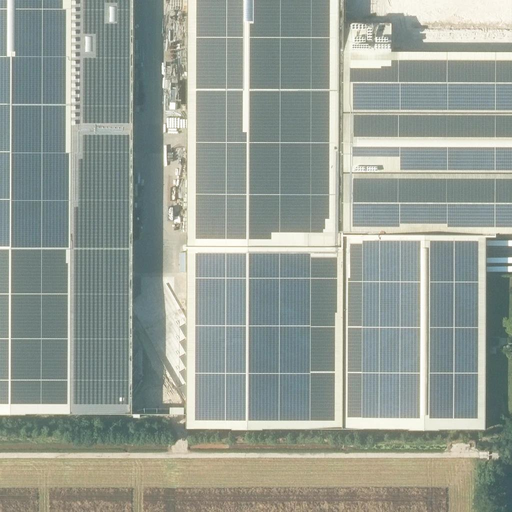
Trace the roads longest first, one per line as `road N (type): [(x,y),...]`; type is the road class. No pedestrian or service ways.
road 1 (unknown): [(154,0),(167,351)]
road 2 (unknown): [(158,115),(0,118)]
